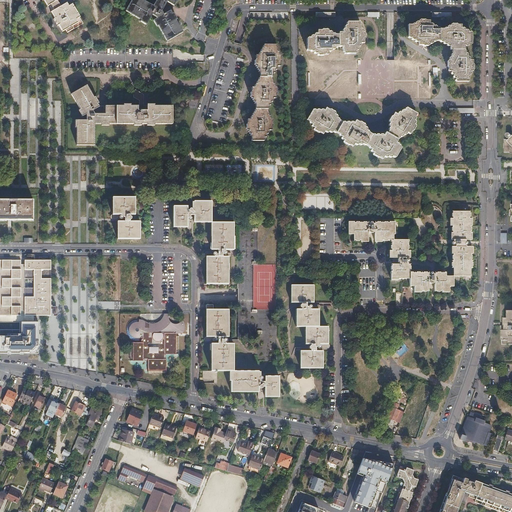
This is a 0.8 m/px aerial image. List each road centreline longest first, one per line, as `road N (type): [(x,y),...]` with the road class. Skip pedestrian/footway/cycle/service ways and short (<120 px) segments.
road 1 (residential): [(201,131),(198,115),(235,8),(490,7)]
road 2 (residential): [(337,435),(342,316),(351,309),(485,312)]
road 3 (residential): [(195,307),(195,263),(180,249),(0,249)]
road 4 (residential): [(490,7),(491,156)]
road 5 (secondary): [(337,435),(193,405)]
road 6 (residential): [(485,312),(443,442)]
road 7 (residential): [(123,391),(70,511)]
